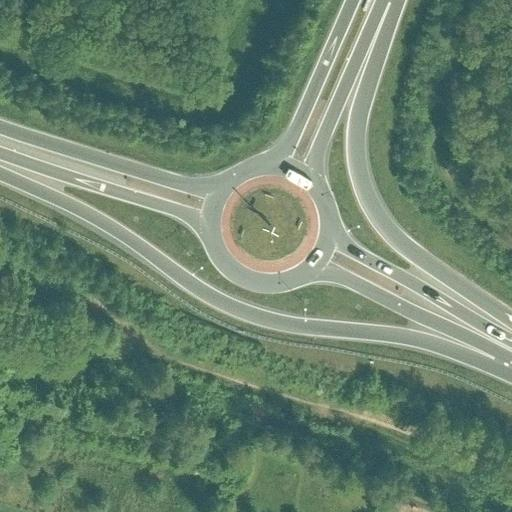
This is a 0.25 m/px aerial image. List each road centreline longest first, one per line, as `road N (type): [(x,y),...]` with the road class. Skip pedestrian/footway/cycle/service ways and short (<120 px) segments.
road 1 (trunk): [(0,170),(94,214),(215,298),(290,323),(428,340),(511,371)]
road 2 (motorway): [(511,321),(401,242),(367,201),(355,125),(383,0)]
road 3 (trunk): [(220,189),(0,124)]
road 4 (trunk): [(0,149),(210,227)]
road 5 (trunk): [(309,266),(511,356)]
road 6 (trunk): [(511,340),(328,235)]
road 7 (motorway): [(311,181),(314,153),(383,0)]
road 8 (motorway): [(351,0),(271,163)]
road 9 (trunk): [(210,227),(221,256),(244,276),(275,281),(309,266)]
